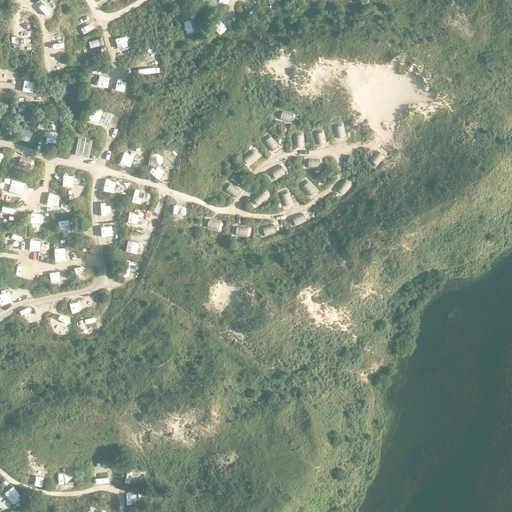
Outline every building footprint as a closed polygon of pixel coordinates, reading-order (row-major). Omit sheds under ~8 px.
[(36,0),(34,4),(43,9),(47,0),(36,0)] [(254,8),(254,0),(244,0),(244,8),(254,8)] [(212,25),(219,35),(227,30),(221,19),(212,25)] [(52,33),(52,43),(63,43),(63,33),(52,33)] [(52,60),(63,59),(63,49),(52,50),(52,60)] [(142,75),(161,71),(160,66),(141,70),(142,75)] [(122,93),(122,81),(112,81),(112,93),(122,93)] [(33,104),(35,93),(25,91),(23,102),(33,104)] [(89,119),(110,125),(113,112),(92,107),(89,119)] [(277,112),(277,120),(288,121),(288,113),(277,112)] [(20,139),(30,141),(33,131),(23,128),(20,139)] [(55,142),(56,132),(45,131),(44,142),(55,142)] [(264,140),(270,149),(276,144),(270,136),(264,140)] [(91,142),(78,139),(75,154),(88,156),(91,142)] [(255,147),(244,157),(250,163),(261,154),(255,147)] [(386,152),(378,148),(372,161),(380,164),(386,152)] [(130,168),(134,156),(124,152),(120,164),(130,168)] [(305,168),(317,168),(317,159),(305,158),(305,168)] [(272,181),(285,175),(281,167),(268,172),(272,181)] [(67,175),(63,185),(72,189),(76,179),(67,175)] [(1,183),(9,186),(11,179),(4,176),(1,183)] [(9,190),(23,195),(27,183),(13,179),(9,190)] [(113,192),(116,181),(105,179),(103,190),(113,192)] [(48,192),(45,204),(56,206),(59,195),(48,192)] [(110,214),(110,204),(101,204),(101,214),(110,214)] [(0,218),(11,221),(13,208),(2,206),(0,218)] [(145,221),(148,213),(142,211),(139,219),(145,221)] [(40,222),(40,212),(30,212),(30,222),(40,222)] [(301,213),(287,218),(290,227),(304,222),(301,213)] [(128,215),(128,225),(139,226),(139,215),(128,215)] [(208,226),(221,231),(224,223),(210,218),(208,226)] [(60,232),(70,230),(67,219),(58,221),(60,232)] [(115,223),(104,224),(104,234),(116,233),(115,223)] [(236,227),(236,235),(252,236),(252,227),(236,227)] [(4,242),(3,248),(17,250),(19,234),(10,233),(9,242),(4,242)] [(27,250),(37,252),(40,239),(30,237),(27,250)] [(124,253),(138,255),(140,242),(125,240),(124,253)] [(64,247),(54,247),(54,260),(64,260),(64,247)] [(123,261),(124,276),(129,276),(129,270),(136,269),(135,261),(123,261)] [(17,265),(15,275),(26,276),(27,266),(17,265)] [(75,267),(77,277),(84,275),(83,266),(75,267)] [(58,270),(49,272),(50,281),(60,280),(58,270)] [(0,304),(11,302),(9,291),(0,293),(0,304)] [(72,312),(81,310),(78,300),(70,302),(72,312)] [(58,314),(49,319),(51,323),(60,319),(58,314)] [(79,319),(80,330),(89,329),(88,318),(79,319)] [(106,470),(93,472),(94,483),(107,482),(106,470)] [(128,470),(125,481),(132,482),(135,472),(128,470)] [(41,485),(43,476),(35,475),(34,484),(41,485)] [(13,504),(21,496),(10,486),(2,494),(13,504)] [(139,498),(139,487),(129,487),(130,499),(139,498)]
